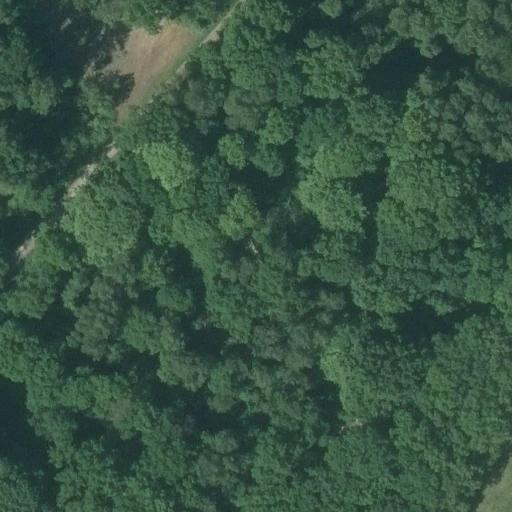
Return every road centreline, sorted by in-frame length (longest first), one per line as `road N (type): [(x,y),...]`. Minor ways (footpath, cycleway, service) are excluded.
road 1 (track): [(251,0),(0,278)]
road 2 (track): [(0,358),(242,511)]
